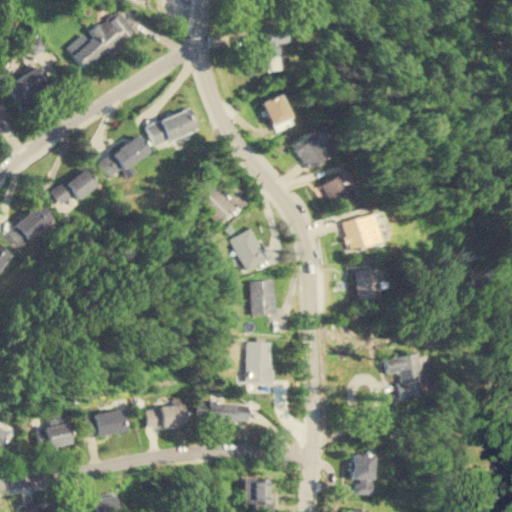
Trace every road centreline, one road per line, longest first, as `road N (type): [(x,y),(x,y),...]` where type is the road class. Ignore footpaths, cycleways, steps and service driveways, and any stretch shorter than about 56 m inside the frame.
road 1 (residential): [(203,47),(25,147),(0,172),(14,481),(184,451),(310,452)]
road 2 (residential): [(307,511),(302,242),(223,120),(204,59),(201,0)]
